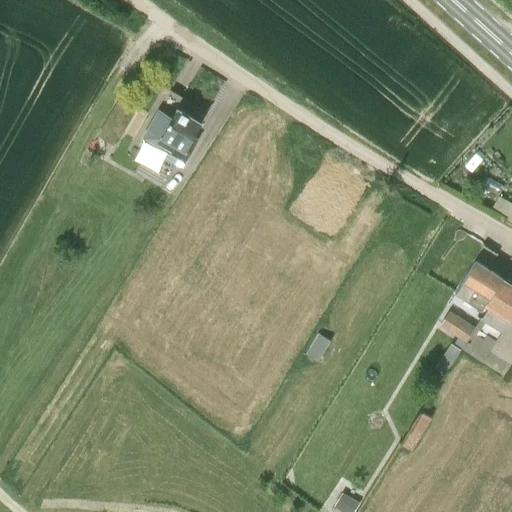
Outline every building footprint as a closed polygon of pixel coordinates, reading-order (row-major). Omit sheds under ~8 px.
[(175,144),(185,150),(192,140),(202,123),(183,112),(188,102),(166,88),(146,124),(149,125),(164,134),(152,155),(164,162),(175,144)] [(138,112),(119,101),(98,136),(117,147),(138,112)] [(465,278),(456,293),(482,310),(485,305),(487,307),(504,279),(475,261),(465,278)] [(511,284),(504,279),(487,307),(489,308),(482,320),(511,338),(511,284)] [(465,342),(474,328),(456,316),(447,330),(459,338),(465,342)] [(451,343),(450,344),(449,347),(448,348),(447,349),(447,350),(446,351),(446,352),(445,353),(444,354),(453,360),(454,360),(454,359),(455,358),(456,357),(456,356),(456,355),(457,355),(457,354),(458,352),(459,352),(460,350),(460,349),(451,343)] [(411,449),(431,418),(423,413),(403,444),(411,449)] [(353,511),(358,503),(342,494),(336,505),(346,511),(353,511)]
